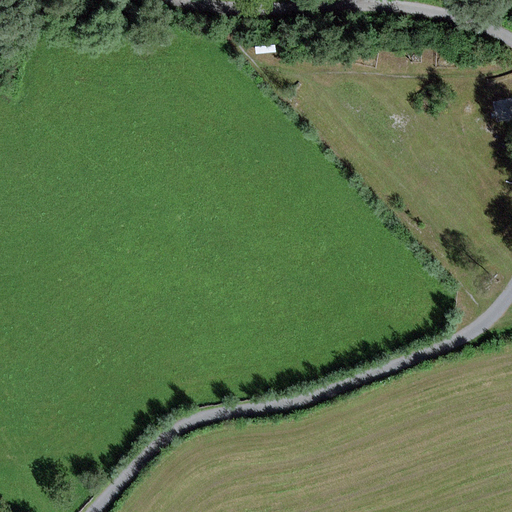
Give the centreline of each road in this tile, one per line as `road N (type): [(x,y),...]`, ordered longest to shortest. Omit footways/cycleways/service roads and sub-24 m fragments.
road 1 (track): [(98,511),(178,427),(323,394),(452,343),(511,295)]
road 2 (track): [(511,38),(473,19),(400,7),(200,9),(168,0)]
